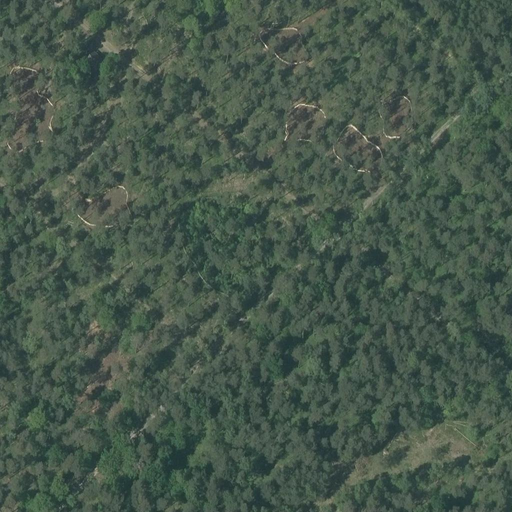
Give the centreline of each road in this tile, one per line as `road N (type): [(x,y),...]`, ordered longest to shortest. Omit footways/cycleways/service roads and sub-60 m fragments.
road 1 (track): [(67,511),(339,242)]
road 2 (track): [(339,242),(49,0)]
road 3 (track): [(209,368),(0,191)]
road 4 (track): [(339,242),(511,75)]
road 5 (track): [(20,208),(60,188),(76,168),(103,116),(118,58)]
road 6 (track): [(360,0),(483,103)]
